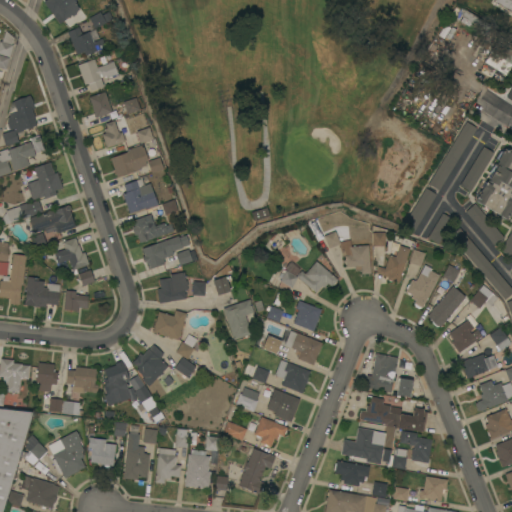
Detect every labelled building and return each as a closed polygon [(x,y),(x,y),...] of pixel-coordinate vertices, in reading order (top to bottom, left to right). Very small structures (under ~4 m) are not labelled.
[(45,0),(75,0),(74,1),(79,9),(75,12),(76,13),(72,16),(71,15),(62,21),(57,15),(54,17),(43,2),(45,0)] [(511,0),(511,11),(511,13),(493,1),(493,0),(511,0)] [(100,11),(106,22),(95,28),(89,18),(100,11)] [(67,32),(78,27),(81,34),(89,31),(93,42),(102,38),(105,47),(85,55),(84,51),(76,54),(67,32)] [(11,44),(13,45),(9,57),(0,54),(0,41),(2,41),(5,30),(13,37),(11,44)] [(484,62),(496,41),(511,50),(511,62),(505,75),(484,62)] [(5,69),(0,67),(0,54),(9,57),(5,69)] [(77,65),(94,59),(97,67),(113,61),(117,74),(106,78),(106,77),(104,78),(104,76),(100,77),(103,86),(90,91),(88,83),(84,85),(77,65)] [(88,97),(104,91),(105,94),(113,91),(117,103),(109,105),(112,112),(96,117),(88,97)] [(26,96),(29,95),(34,108),(32,109),(35,117),(33,117),(36,124),(23,129),(23,130),(17,132),(15,130),(18,142),(5,146),(1,134),(14,129),(14,128),(10,130),(7,123),(9,113),(7,114),(11,102),(26,96)] [(135,97),(139,109),(127,113),(123,102),(135,97)] [(106,148),(102,134),(105,133),(104,129),(107,128),(105,123),(114,120),(118,133),(121,131),(125,141),(106,148)] [(466,121),(476,128),(438,190),(428,183),(466,121)] [(140,143),(136,131),(148,127),(152,138),(140,143)] [(0,175),(0,150),(7,148),(7,150),(21,145),(21,144),(30,141),(35,155),(31,157),(30,155),(26,157),(29,165),(13,171),(9,159),(6,160),(10,172),(0,175)] [(116,177),(110,158),(128,151),(127,149),(141,144),(142,146),(143,146),(148,161),(147,161),(145,162),(147,165),(140,167),(140,169),(116,177)] [(470,191),(459,185),(483,146),(493,152),(470,191)] [(511,212),(510,216),(509,215),(506,219),(475,200),(477,196),(476,195),(479,190),(480,191),(482,189),(480,188),(485,181),(487,183),(490,179),(488,178),(494,167),(492,166),(494,163),(500,166),(500,165),(497,163),(498,161),(495,158),(499,151),(503,150),(504,148),(506,149),(508,147),(511,149),(511,212)] [(147,161),(148,161),(159,157),(159,158),(162,157),(166,168),(151,173),(147,161)] [(26,183),(38,179),(33,168),(50,162),(54,173),(57,172),(62,188),(55,190),(56,194),(44,198),(43,196),(32,200),(26,183)] [(157,204),(145,209),(145,207),(129,213),(122,193),(126,192),(123,184),(141,178),(144,185),(150,183),(157,204)] [(412,232),(402,226),(425,187),(436,194),(412,232)] [(161,204),(174,199),(177,210),(180,219),(168,224),(161,204)] [(30,216),(30,215),(23,217),(5,224),(2,216),(5,213),(5,210),(19,205),(25,203),(26,204),(38,200),(42,211),(30,216)] [(504,238),(494,246),(465,211),(474,203),(504,238)] [(75,227),(58,233),(57,231),(56,231),(55,230),(46,233),(44,229),(34,233),(29,218),(52,209),(53,210),(68,205),(69,206),(70,208),(69,210),(75,227)] [(266,207),(269,215),(253,220),(251,212),(266,207)] [(442,213),(452,219),(437,243),(427,237),(442,213)] [(139,243),(137,234),(134,235),(131,227),(134,226),(132,220),(150,214),(154,226),(163,223),(164,226),(171,224),(173,231),(139,243)] [(511,288),(511,292),(504,299),(450,235),(459,227),(511,288)] [(511,252),(510,256),(500,250),(511,230),(511,252)] [(329,248),(323,236),(335,231),(338,239),(349,236),(350,246),(368,245),(370,273),(361,274),(360,269),(355,269),(354,266),(345,267),(344,256),(342,256),(342,255),(341,254),(339,244),(329,248)] [(372,232),(385,232),(385,245),(384,245),(384,247),(374,247),(374,246),(373,246),(372,232)] [(45,244),(34,248),(30,236),(42,233),(45,244)] [(165,253),(166,257),(163,258),(164,263),(148,269),(146,261),(144,261),(142,256),(143,255),(141,248),(178,235),(182,248),(165,253)] [(72,270),(68,259),(57,263),(54,252),(64,249),(62,242),(75,237),(77,244),(78,244),(81,253),(84,252),(88,264),(72,270)] [(7,262),(6,275),(0,274),(0,241),(7,242),(8,247),(7,262)] [(377,266),(384,268),(389,255),(395,257),(399,245),(409,248),(401,272),(403,273),(402,275),(401,274),(398,283),(386,279),(387,277),(376,273),(377,266)] [(179,265),(175,253),(188,249),(192,261),(179,265)] [(420,266),(408,262),(413,249),(425,253),(420,266)] [(0,280),(2,280),(2,275),(10,276),(12,254),(25,255),(22,278),(21,284),(19,297),(20,297),(19,304),(16,304),(16,305),(11,304),(12,304),(9,303),(9,299),(8,298),(8,297),(0,296),(0,280)] [(337,279),(331,287),(327,283),(323,287),(321,285),(315,292),(297,277),(296,276),(297,275),(296,274),(299,272),(301,270),(304,273),(315,261),(337,279)] [(453,282),(442,276),(448,264),(449,264),(450,262),(456,265),(454,268),(459,270),(453,282)] [(419,308),(414,306),(413,303),(415,300),(410,298),(412,295),(405,291),(406,289),(406,287),(408,284),(409,283),(411,279),(415,281),(424,264),(431,268),(430,271),(439,275),(422,307),(419,308)] [(82,285),(78,274),(90,269),(94,281),(82,285)] [(279,281),(281,278),(278,276),(280,272),(283,274),(286,270),(297,277),(291,288),(279,281)] [(159,303),(156,289),(160,288),(158,279),(170,277),(169,274),(184,272),(185,281),(186,281),(187,286),(186,286),(187,290),(184,290),(184,293),(185,293),(185,297),(185,298),(159,303)] [(212,281),(229,275),(230,277),(228,278),(229,281),(227,282),(230,291),(217,295),(212,281)] [(45,303),(45,307),(36,306),(36,307),(33,306),(33,305),(30,305),(27,305),(24,304),(24,300),(25,300),(26,288),(25,288),(27,276),(38,277),(38,280),(43,281),(43,287),(46,287),(47,283),(60,284),(57,305),(45,303)] [(192,295),(192,281),(204,282),(204,295),(192,295)] [(438,326),(436,327),(432,323),(432,320),(427,316),(431,311),(430,310),(435,305),(452,285),(465,296),(440,327),(438,326)] [(482,285),(491,292),(487,297),(487,298),(479,308),(477,307),(477,308),(469,302),(470,301),(469,300),(482,285)] [(88,296),(86,308),(78,307),(77,311),(63,309),(65,290),(75,291),(75,294),(88,296)] [(223,308),(249,299),(253,312),(245,315),(251,334),(233,340),(223,308)] [(321,309),(318,317),(319,317),(313,331),(292,323),(298,310),(295,308),(298,300),(321,309)] [(278,322),(266,317),(268,311),(265,309),(267,305),(270,307),(270,305),(283,311),(278,322)] [(171,338),(171,339),(168,338),(168,337),(152,332),(158,311),(173,316),(175,310),(185,313),(182,323),(184,323),(183,325),(181,330),(180,330),(178,340),(171,338)] [(458,352),(451,342),(453,340),(448,333),(467,319),(473,328),(469,331),(471,333),(476,329),(481,336),(458,352)] [(511,343),(500,351),(499,349),(498,350),(495,346),(496,345),(495,343),(494,344),(491,339),(482,346),(478,341),(488,334),(489,334),(500,327),(511,343)] [(321,342),(312,365),(296,358),(298,355),(294,354),(296,350),(290,348),(296,332),(321,342)] [(175,352),(181,341),(183,342),(188,334),(196,339),(191,347),(193,348),(187,359),(175,352)] [(261,349),(266,335),(281,341),(276,355),(261,349)] [(160,373),(161,373),(159,376),(158,376),(148,386),(141,380),(144,377),(136,370),(138,368),(132,362),(140,353),(142,355),(148,349),(149,349),(153,345),(163,354),(159,357),(161,359),(160,359),(167,366),(160,373)] [(375,354),(396,357),(391,389),(381,387),(380,390),(365,387),(367,378),(370,379),(375,354)] [(470,358),(482,354),(484,358),(492,355),(494,358),(499,356),(504,368),(498,371),(496,366),(466,378),(460,362),(464,361),(463,360),(470,357),(470,358)] [(195,366),(187,377),(174,368),(182,357),(195,366)] [(0,358),(13,359),(13,362),(21,363),(21,364),(29,365),(28,379),(20,378),(18,393),(6,392),(7,382),(3,381),(3,376),(0,376),(0,358)] [(309,371),(306,379),(307,379),(302,393),(281,385),(283,379),(274,375),(280,359),(309,371)] [(54,364),(53,372),(57,372),(56,384),(54,384),(54,385),(52,385),(52,384),(50,384),(50,391),(38,390),(39,382),(36,382),(38,362),(54,364)] [(123,362),(129,378),(126,383),(128,388),(126,389),(130,398),(107,406),(103,395),(106,395),(104,391),(107,390),(106,386),(105,386),(103,380),(107,379),(103,369),(123,362)] [(95,369),(94,385),(98,385),(97,392),(83,391),(82,393),(72,392),(71,397),(64,396),(67,369),(74,370),(75,366),(95,369)] [(252,378),(256,366),(269,371),(264,383),(252,378)] [(137,374),(144,384),(135,390),(128,380),(137,374)] [(409,397),(396,395),(399,377),(412,380),(409,397)] [(480,411),(480,410),(477,411),(474,403),(477,402),(476,401),(481,400),(479,394),(482,393),(478,385),(490,380),(492,385),(500,382),(501,385),(510,382),(511,387),(511,396),(506,398),(507,400),(480,411)] [(133,392),(144,385),(150,395),(140,402),(133,392)] [(231,403),(236,391),(241,393),(244,387),(259,393),(256,399),(258,400),(253,412),(231,403)] [(299,399),(290,422),(274,415),(275,412),(265,408),(273,389),(299,399)] [(141,402),(150,396),(156,405),(146,411),(141,402)] [(385,424),(359,419),(360,410),(365,411),(366,405),(369,405),(371,397),(382,399),(381,404),(390,405),(388,412),(389,412),(390,406),(401,408),(400,414),(412,416),(414,407),(423,409),(423,411),(427,412),(423,430),(421,430),(421,431),(411,430),(385,426),(385,424)] [(49,398),(62,399),(60,412),(48,411),(49,398)] [(78,415),(62,413),(63,401),(79,402),(78,415)] [(148,411),(155,406),(159,412),(152,417),(148,411)] [(0,511),(0,408),(32,412),(1,511),(0,511)] [(511,428),(510,429),(511,430),(490,439),(484,424),(487,423),(485,417),(505,408),(508,416),(505,417),(507,421),(511,419),(511,428)] [(287,427),(283,436),(278,434),(276,439),(273,438),(270,446),(259,442),(260,438),(259,438),(259,436),(255,445),(242,440),(246,430),(254,433),(260,416),(287,427)] [(246,429),(241,440),(229,436),(230,435),(222,432),(227,421),(246,429)] [(126,423),(124,437),(113,435),(115,422),(126,423)] [(365,429),(383,431),(384,424),(366,422),(365,429)] [(340,454),(343,439),(354,441),(357,427),(374,430),(372,442),(383,444),(382,448),(390,450),(388,466),(365,462),(366,459),(340,454)] [(142,442),(144,428),(156,429),(155,444),(142,442)] [(189,430),(187,447),(174,446),(176,428),(189,430)] [(427,463),(411,460),(411,456),(410,456),(411,448),(412,448),(413,446),(407,445),(407,444),(399,442),(401,430),(416,433),(416,436),(431,439),(427,463)] [(77,470),(78,471),(64,478),(61,471),(57,473),(51,460),(54,458),(52,454),(49,448),(61,442),(64,448),(65,448),(60,439),(75,431),(80,440),(78,441),(82,449),(80,451),(82,456),(79,457),(84,467),(77,470)] [(218,437),(217,451),(204,449),(206,436),(218,437)] [(110,465),(110,467),(103,466),(103,465),(102,465),(101,466),(99,466),(98,465),(97,463),(90,462),(90,455),(87,455),(87,450),(91,451),(91,449),(87,449),(89,437),(104,439),(104,443),(115,444),(112,466),(110,465)] [(511,462),(502,467),(495,451),(496,451),(494,446),(495,445),(495,444),(511,437),(511,462)] [(46,451),(38,459),(25,447),(34,438),(46,451)] [(137,476),(137,479),(123,478),(126,445),(136,446),(136,444),(140,445),(139,446),(143,447),(143,453),(146,453),(146,454),(149,454),(146,477),(137,476)] [(394,447),(406,450),(405,457),(406,457),(404,469),(390,467),(394,447)] [(157,454),(158,454),(159,448),(175,449),(174,456),(176,456),(175,464),(180,465),(179,477),(170,476),(170,479),(164,478),(163,483),(155,482),(157,454)] [(259,480),(259,481),(264,483),(259,494),(238,485),(241,479),(240,478),(242,472),(243,473),(244,470),(243,469),(246,461),(247,462),(253,448),(267,454),(268,453),(275,456),(270,468),(264,466),(259,480)] [(187,454),(190,454),(191,449),(205,451),(205,456),(209,456),(207,471),(210,471),(208,489),(184,486),(187,454)] [(369,466),(367,477),(364,476),(363,482),(360,482),(359,484),(358,484),(358,486),(342,483),(342,480),(339,480),(340,474),(334,473),(334,470),(333,470),(335,463),(336,460),(369,466)] [(51,508),(45,506),(45,509),(41,508),(41,505),(25,500),(29,490),(20,487),(24,475),(53,484),(53,485),(58,486),(55,497),(56,498),(55,501),(53,502),(51,508)] [(216,475),(227,476),(226,490),(215,489),(216,475)] [(419,494),(418,494),(419,492),(420,492),(420,490),(423,490),(425,476),(447,479),(445,489),(444,489),(444,492),(442,493),(441,493),(440,501),(418,497),(419,494)] [(387,483),(384,497),(371,495),(373,481),(387,483)] [(405,501),(392,498),(394,486),(407,488),(405,501)] [(365,496),(362,511),(350,511),(345,511),(344,511),(324,511),(327,500),(325,500),(326,497),(327,497),(328,489),(365,496)] [(23,495),(19,506),(8,503),(12,491),(23,495)] [(376,503),(377,496),(389,498),(388,505),(376,503)] [(371,511),(374,503),(386,505),(384,511),(371,511)]
